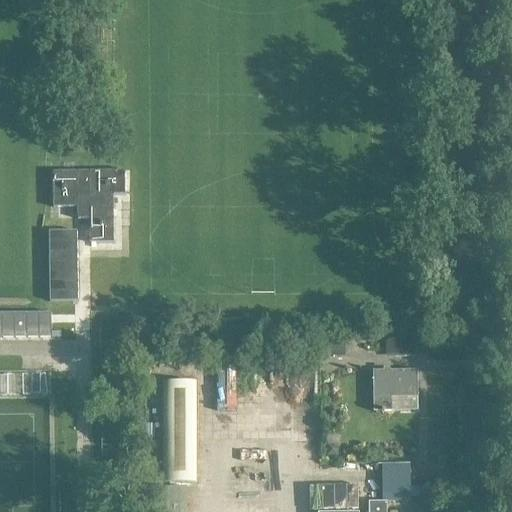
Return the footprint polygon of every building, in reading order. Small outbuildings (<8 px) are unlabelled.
[(117,171),(52,172),(52,208),(77,208),(77,220),(89,220),(90,243),(114,243),(113,196),(125,196),(125,171),(117,171)] [(52,231),(49,231),(50,302),(72,302),(77,302),(76,230),(52,231)] [(50,315),(0,314),(0,338),(50,338),(50,331),(50,324),(50,315)] [(402,355),(401,338),(378,338),(378,349),(386,349),(386,355),(402,355)] [(348,354),(348,339),(320,339),(320,355),(348,354)] [(417,398),(417,372),(417,371),(372,372),(373,412),(391,412),(391,398),(417,398)] [(196,484),(196,383),(164,383),(164,484),(196,484)] [(462,482),(461,460),(413,461),(414,483),(462,482)] [(386,511),(386,503),(368,503),(368,511),(386,511)]
